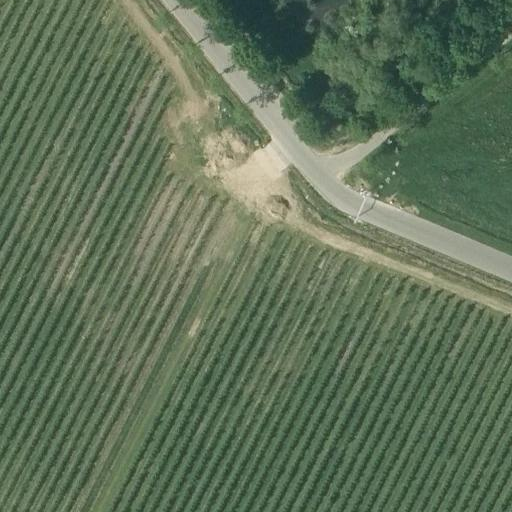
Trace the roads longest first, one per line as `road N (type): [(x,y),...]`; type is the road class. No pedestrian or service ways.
road 1 (unclassified): [(326,181),(311,177),(170,0)]
road 2 (unclassified): [(511,32),(326,181)]
road 3 (unclassified): [(511,270),(356,208),(326,181)]
